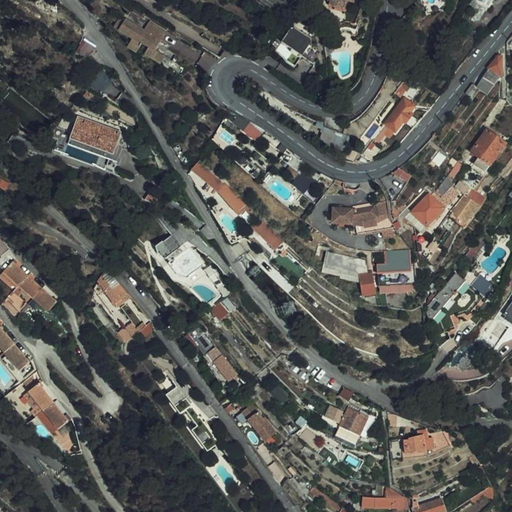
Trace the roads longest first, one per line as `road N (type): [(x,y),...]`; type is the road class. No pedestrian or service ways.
road 1 (tertiary): [(511,19),(409,146),(366,172),(344,171),(231,96),(225,82),(229,69),(242,67),(313,106),(345,108),(374,75),(386,0)]
road 2 (unclassified): [(511,424),(444,418),(391,401),(304,344),(228,253),(113,56),(71,0)]
road 3 (unclassified): [(295,511),(107,263)]
road 4 (residential): [(38,350),(85,394),(113,404),(82,355),(70,315)]
road 5 (residential): [(38,350),(41,373),(77,416),(101,490),(121,511)]
